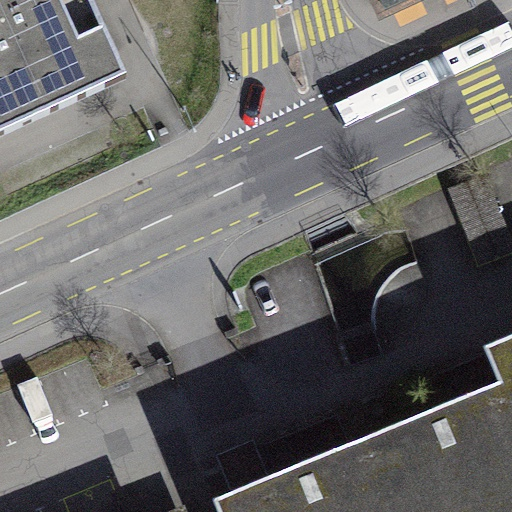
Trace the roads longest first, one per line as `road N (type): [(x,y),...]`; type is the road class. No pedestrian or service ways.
road 1 (primary): [(328,140),(0,295)]
road 2 (primary): [(511,59),(328,140)]
road 3 (residential): [(287,0),(288,37),(328,140)]
